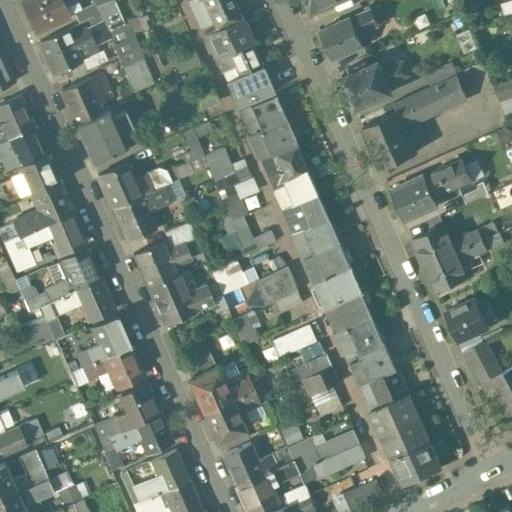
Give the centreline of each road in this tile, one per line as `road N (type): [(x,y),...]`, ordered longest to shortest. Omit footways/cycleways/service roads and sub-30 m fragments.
road 1 (residential): [(228,511),(0,2)]
road 2 (residential): [(492,470),(282,0)]
